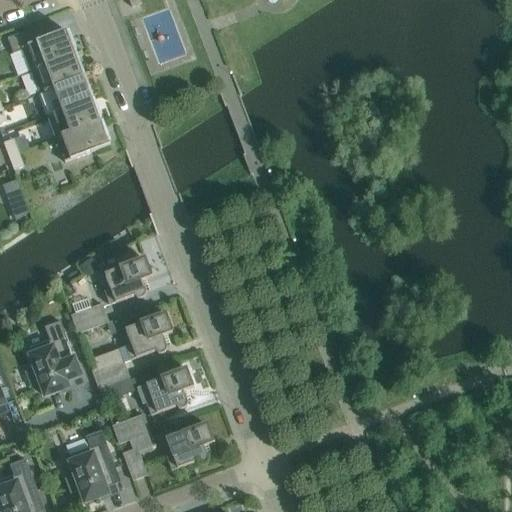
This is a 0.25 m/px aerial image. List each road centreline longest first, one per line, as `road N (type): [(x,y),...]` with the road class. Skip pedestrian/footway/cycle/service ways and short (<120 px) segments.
road 1 (residential): [(265,464),(90,0)]
road 2 (residential): [(265,464),(141,511)]
